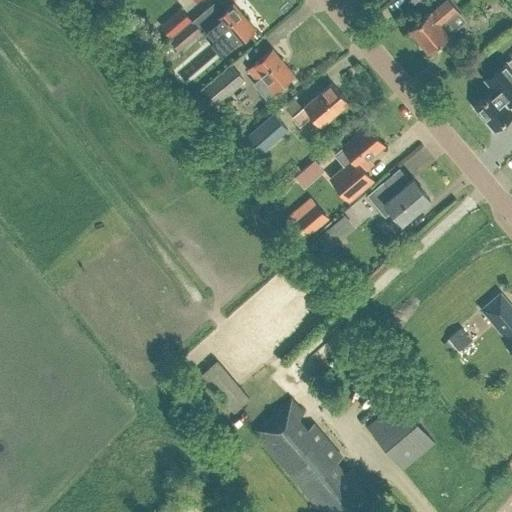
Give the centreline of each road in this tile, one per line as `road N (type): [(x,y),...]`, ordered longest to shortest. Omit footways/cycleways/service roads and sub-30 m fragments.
road 1 (unknown): [(429,511),(310,394),(292,364),(481,179)]
road 2 (residential): [(511,216),(329,0)]
